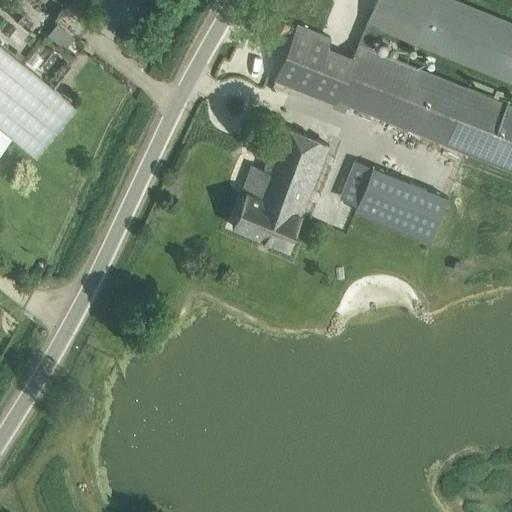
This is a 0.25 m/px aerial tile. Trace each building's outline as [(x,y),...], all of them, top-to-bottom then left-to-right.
[(334,103),(332,107),(345,112),(348,104),(464,151),(511,170),(511,103),(463,83),(413,63),(380,49),(371,46),(379,28),(420,45),(511,82),(511,23),(455,0),(375,0),(356,47),(353,56),(334,103)] [(26,18),(42,32),(53,18),(37,5),(26,18)] [(298,23),(276,79),(294,86),(308,92),(327,45),(330,36),(298,23)] [(0,43),(0,126),(36,155),(76,106),(0,43)] [(328,142),(300,131),(281,124),(254,193),(245,190),(232,225),(287,246),(328,142)] [(373,165),(354,210),(429,241),(448,196),(373,165)]
